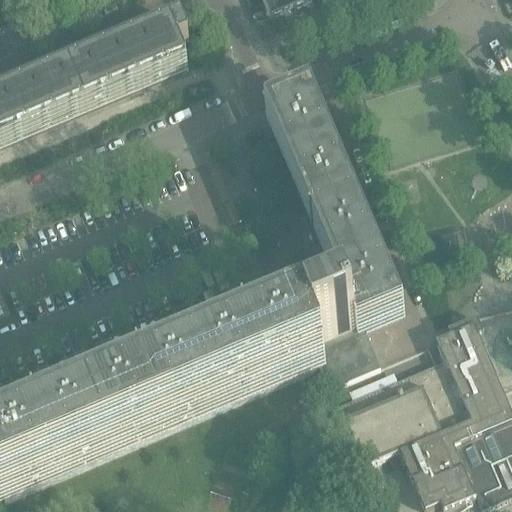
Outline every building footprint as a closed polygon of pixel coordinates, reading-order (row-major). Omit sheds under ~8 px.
[(256,0),(250,0),(245,2),(252,18),(262,14),(256,0)] [(287,0),(260,0),(270,21),(293,12),(287,0)] [(314,0),(287,0),(293,12),(315,2),(314,0)] [(0,153),(188,74),(188,73),(186,69),(179,51),(189,46),(181,28),(175,30),(170,32),(168,28),(41,82),(37,73),(25,79),(28,88),(0,99),(0,153)] [(333,290),(331,286),(301,299),(314,330),(303,335),(301,329),(259,347),(253,333),(231,343),(237,357),(155,391),(149,377),(126,387),(132,401),(50,436),(44,422),(21,431),(27,445),(0,457),(0,496),(5,507),(319,373),(329,396),(381,374),(366,338),(404,322),(313,107),(269,125),(309,219),(304,221),(313,244),(318,241),(338,288),(333,290)] [(0,294),(0,323),(10,319),(0,294)] [(339,412),(338,412),(344,426),(342,427),(362,474),(396,460),(400,458),(402,463),(422,511),(438,511),(440,511),(458,511),(476,504),(479,511),(491,511),(511,503),(511,418),(479,341),(484,339),(477,323),(448,335),(450,341),(440,345),(436,347),(437,348),(437,349),(445,367),(436,371),(352,406),(339,412)] [(396,460),(388,463),(393,476),(405,470),(402,463),(400,458),(396,460)]
